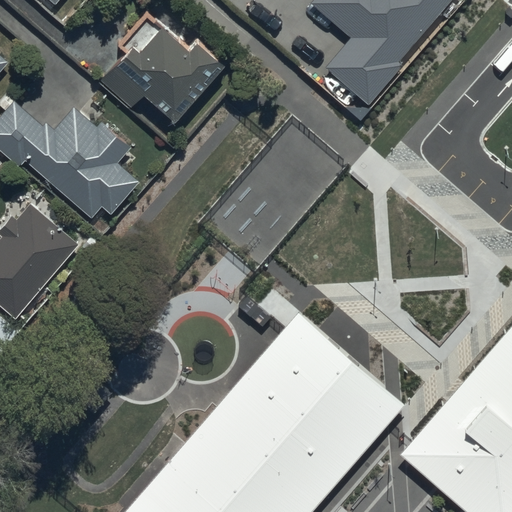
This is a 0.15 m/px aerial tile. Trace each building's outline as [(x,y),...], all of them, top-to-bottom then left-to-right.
[(451,0),(315,0),(314,3),(356,38),(330,68),(369,102),(402,64),(399,61),(451,0)] [(503,16),(483,0),(475,0),(436,48),(460,68),(503,16)] [(152,22),(124,51),(130,56),(101,87),(130,113),(143,98),(173,126),(223,73),(196,48),(189,56),(152,22)] [(0,74),(8,64),(0,57),(0,74)] [(96,130),(74,109),(54,132),(47,125),(44,129),(16,103),(0,119),(0,153),(19,171),(28,162),(91,221),(103,208),(109,214),(137,184),(117,166),(131,151),(102,123),(96,130)] [(0,241),(0,306),(18,320),(79,248),(29,206),(16,223),(12,219),(0,233),(0,238),(1,240),(0,241)] [(297,308),(122,511),(318,511),(410,405),(297,308)] [(0,359),(19,335),(0,320),(0,359)] [(511,511),(511,322),(409,442),(491,511),(511,511)]
